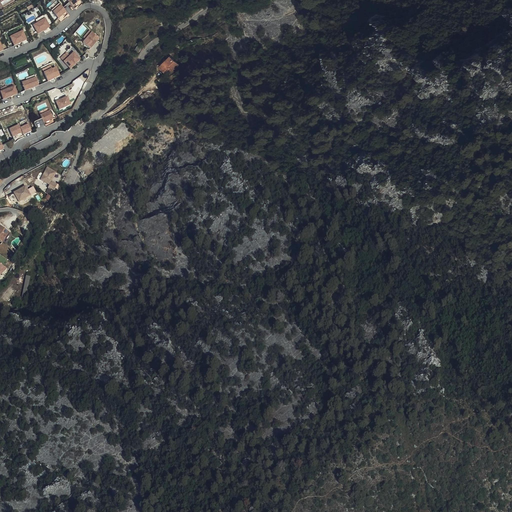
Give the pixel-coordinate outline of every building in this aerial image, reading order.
[(0,0),(0,9),(0,10),(15,0),(0,0)] [(80,0),(67,0),(75,9),(83,3),(80,0)] [(61,21),(69,14),(59,3),(51,11),(61,21)] [(33,25),(38,34),(46,30),(47,31),(53,28),(48,18),(33,25)] [(10,37),(14,46),(28,40),(23,31),(10,37)] [(91,31),(82,42),(91,49),(100,39),(91,31)] [(66,52),(60,58),(71,69),(81,59),(74,52),(70,56),(66,52)] [(160,66),(170,75),(180,64),(171,55),(160,66)] [(46,82),(61,76),(57,67),(50,69),(48,64),(40,67),(46,82)] [(36,75),(26,77),(27,81),(23,82),(24,90),(39,87),(36,75)] [(15,86),(0,91),(3,99),(18,93),(15,86)] [(68,96),(56,102),(60,110),(72,104),(68,96)] [(50,107),(39,113),(47,126),(57,120),(50,107)] [(9,128),(13,137),(23,133),(24,135),(32,132),(27,120),(9,128)] [(46,167),(40,180),(50,184),(46,191),(50,193),(52,188),(56,190),(65,171),(64,171),(62,174),(46,167)] [(37,193),(34,187),(28,189),(26,186),(13,192),(19,202),(37,193)] [(0,225),(0,227),(9,233),(9,232),(0,225)] [(0,242),(2,244),(9,233),(0,227),(0,242)]
